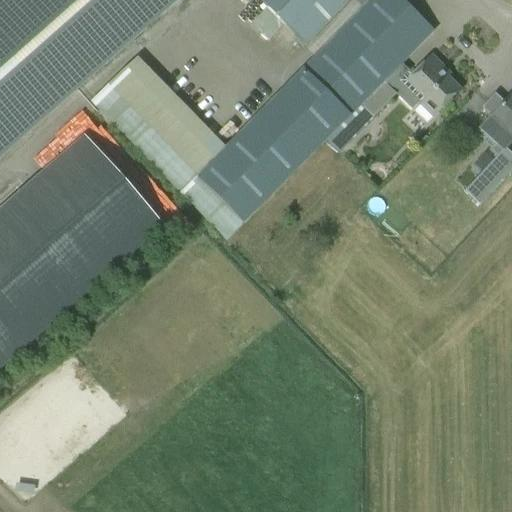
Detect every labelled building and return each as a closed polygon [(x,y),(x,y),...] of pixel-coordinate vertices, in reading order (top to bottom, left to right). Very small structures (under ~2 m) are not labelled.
[(0,0),(0,158),(178,0),(0,0)] [(361,105),(382,83),(433,32),(401,0),(370,0),(224,147),(137,59),(90,104),(225,243),(243,225),(325,142),(324,141),(349,117),(361,105)] [(286,23),(306,43),(347,0),(262,0),(269,6),(250,24),(267,41),(286,23)] [(400,65),(382,83),(395,95),(412,112),(412,111),(415,113),(427,124),(432,119),(434,117),(445,104),(459,90),(447,77),(441,72),(444,69),(431,56),(417,71),(411,76),(400,65)] [(381,109),(395,95),(382,83),(361,105),(373,118),(381,109)] [(491,152),(497,157),(465,193),(480,207),(511,170),(511,156),(505,150),(511,142),(511,98),(510,97),(504,103),(494,94),(479,111),(480,112),(483,109),(492,117),(479,131),(496,146),(491,152)] [(337,154),(361,129),(349,117),(324,141),(325,142),(337,154)] [(0,368),(164,228),(83,136),(0,208),(0,368)] [(429,164),(408,172),(416,192),(437,184),(429,164)]
